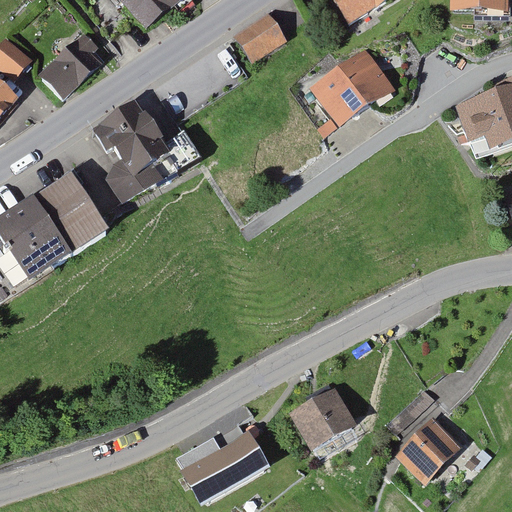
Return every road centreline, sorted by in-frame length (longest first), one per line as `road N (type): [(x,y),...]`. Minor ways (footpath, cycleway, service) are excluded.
road 1 (tertiary): [(511,269),(429,291),(141,445),(0,492)]
road 2 (tertiary): [(257,0),(0,168)]
